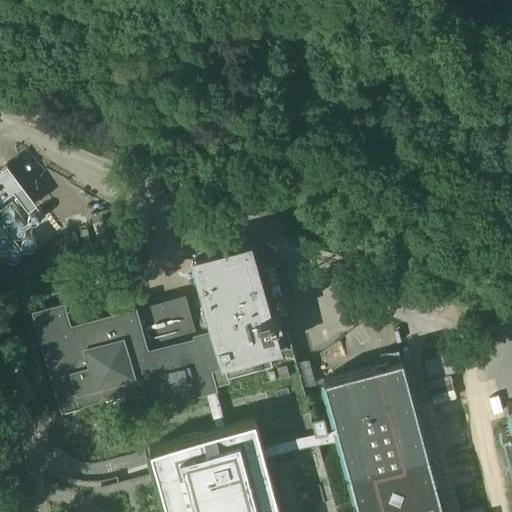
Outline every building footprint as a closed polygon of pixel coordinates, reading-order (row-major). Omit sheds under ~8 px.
[(0,277),(59,233),(6,163),(0,167),(0,277)] [(63,300),(35,308),(62,406),(62,407),(68,406),(75,404),(94,399),(101,397),(141,386),(147,409),(206,392),(218,389),(216,384),(229,380),(228,376),(272,364),(269,351),(279,348),(292,345),(287,328),(281,329),(279,322),(278,316),(275,308),(268,310),(253,254),(249,241),(209,252),(193,256),(213,326),(196,331),(185,291),(135,305),(134,305),(70,323),(65,307),(63,300)] [(455,352),(425,360),(430,379),(460,371),(455,352)] [(511,469),(511,511),(443,511),(414,402),(402,357),(323,378),(335,423),(336,426),(339,436),(359,511),(511,511),(511,397),(507,399),(511,419),(511,424),(501,428),(511,469)] [(315,383),(309,360),(308,358),(297,362),(304,386),(315,383)] [(215,428),(150,446),(151,451),(167,511),(359,511),(339,436),(336,426),(326,428),(323,416),(313,419),(316,431),(263,446),(255,417),(227,424),(222,405),(220,398),(218,389),(206,392),(208,402),(210,408),(215,428)]
